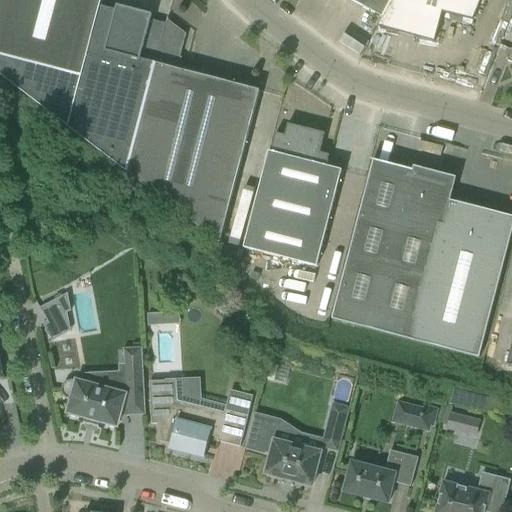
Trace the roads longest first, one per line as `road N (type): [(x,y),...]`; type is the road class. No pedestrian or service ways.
road 1 (unclassified): [(511,130),(367,92),(295,50),(242,0)]
road 2 (residential): [(203,511),(188,494),(56,469)]
